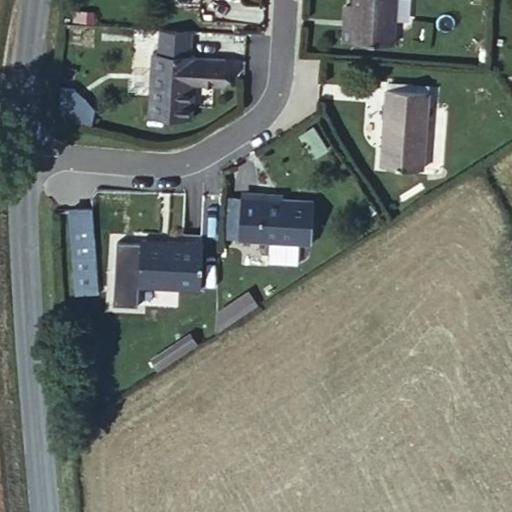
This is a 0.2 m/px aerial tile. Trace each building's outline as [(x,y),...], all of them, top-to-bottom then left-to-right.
[(361,0),(361,18),(358,50),(402,53),(405,0),(361,0)] [(349,49),(358,50),(361,18),(352,18),(349,49)] [(143,108),(186,110),(187,77),(187,70),(187,48),(145,47),(143,108)] [(187,70),(219,70),(220,50),(187,48),(187,70)] [(187,70),(187,77),(219,78),(219,70),(187,70)] [(395,98),(392,174),(433,176),(439,98),(395,98)] [(248,205),(234,205),(234,246),(247,247),(248,205)] [(318,208),(248,205),(247,247),(278,248),(277,268),(304,269),(304,249),(317,249),(318,208)] [(203,235),(139,232),(139,236),(115,234),(111,304),(137,306),(138,288),(201,290),(203,235)] [(227,314),(226,334),(266,307),(257,295),(227,314)] [(166,372),(202,348),(197,340),(160,364),(166,372)]
